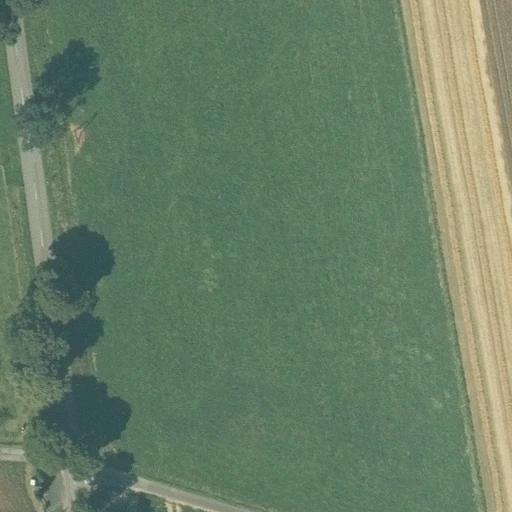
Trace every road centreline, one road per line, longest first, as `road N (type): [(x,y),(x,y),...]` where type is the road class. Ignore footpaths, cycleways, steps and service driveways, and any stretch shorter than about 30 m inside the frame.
road 1 (secondary): [(7,0),(74,511)]
road 2 (track): [(0,453),(110,472),(238,511)]
